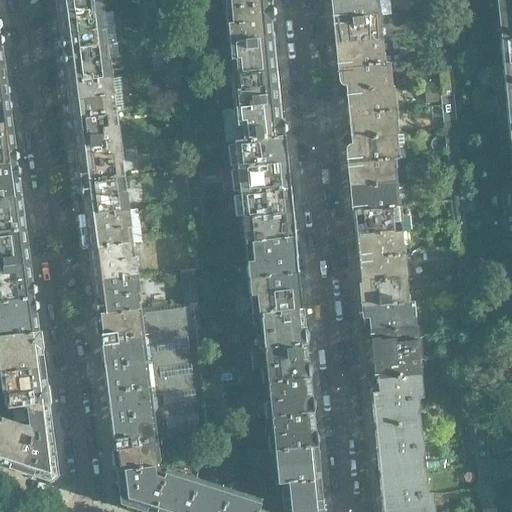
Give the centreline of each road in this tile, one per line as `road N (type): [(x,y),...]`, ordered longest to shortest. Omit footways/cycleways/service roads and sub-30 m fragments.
road 1 (residential): [(81,511),(21,0)]
road 2 (residential): [(295,0),(354,511)]
